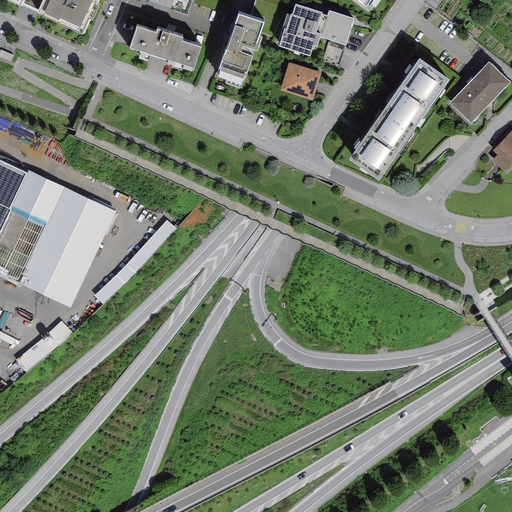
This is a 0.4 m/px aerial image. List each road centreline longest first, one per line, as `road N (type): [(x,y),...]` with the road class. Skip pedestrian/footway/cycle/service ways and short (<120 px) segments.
road 1 (trunk): [(367,58),(251,228),(11,511)]
road 2 (trunk): [(367,58),(193,269),(0,439)]
road 3 (primary): [(511,325),(165,511)]
road 4 (trunk): [(511,315),(425,356),(366,365),(301,359),(269,333),(255,301),(256,271),(272,236)]
road 5 (primary): [(241,511),(511,344)]
road 6 (trunk): [(128,511),(194,352),(272,236)]
road 7 (trunk): [(272,236),(418,3)]
road 8 (trunk): [(297,511),(511,358)]
road 9 (residential): [(92,63),(299,158)]
road 10 (residential): [(299,158),(412,0)]
road 11 (residential): [(511,112),(416,213)]
road 12 (residential): [(404,511),(511,428)]
road 13 (residential): [(299,158),(416,213)]
